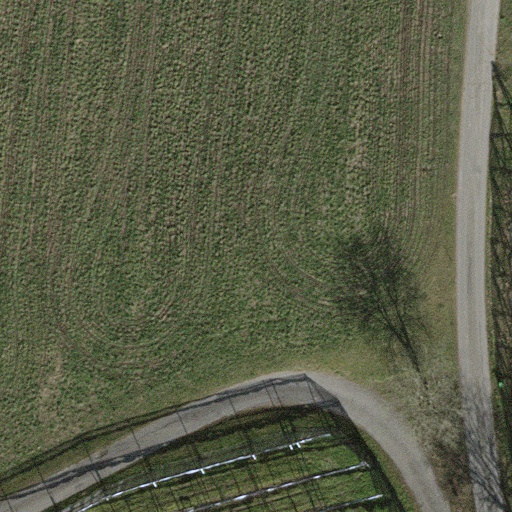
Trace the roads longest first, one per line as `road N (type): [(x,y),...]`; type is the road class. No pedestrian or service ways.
road 1 (track): [(498,511),(475,382),(476,114),(486,0)]
road 2 (track): [(21,511),(230,404),(292,386),(352,391),(400,433),(442,511)]
